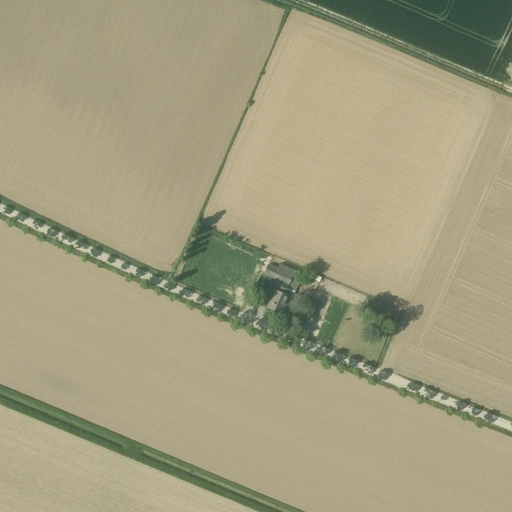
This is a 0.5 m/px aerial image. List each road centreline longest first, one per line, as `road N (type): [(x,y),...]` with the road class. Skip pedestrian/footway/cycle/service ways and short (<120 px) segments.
road 1 (unclassified): [(511,426),(0,209)]
road 2 (track): [(511,91),(287,0)]
